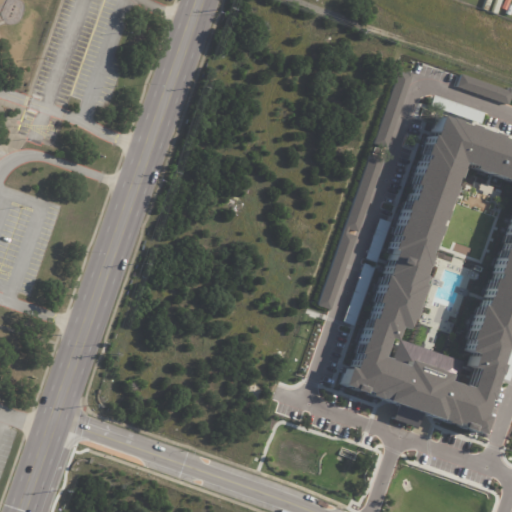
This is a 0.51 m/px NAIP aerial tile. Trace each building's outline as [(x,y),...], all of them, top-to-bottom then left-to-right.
[(374,144),(387,148),(409,73),(396,69),(374,144)] [(454,87),(506,104),(511,91),(459,73),(454,87)] [(474,433),(480,415),(476,414),(480,403),(478,402),(480,398),(483,399),(486,388),(485,388),(490,373),(491,373),(495,363),(492,363),(498,346),(500,347),(504,337),(503,337),(505,330),(507,330),(510,320),(509,320),(511,311),(511,139),(510,139),(510,142),(493,136),(494,133),(484,130),(484,131),(470,126),(470,125),(460,122),(459,124),(451,121),(452,119),(442,115),(442,116),(434,113),(427,133),(425,133),(422,142),(421,141),(417,152),(420,153),(418,158),(416,157),(411,172),(410,172),(407,182),(409,183),(404,199),(401,198),(397,208),(398,208),(393,223),(392,222),(388,234),(391,234),(389,239),(387,238),(384,247),(387,248),(378,274),(377,274),(374,283),(375,283),(373,291),(372,290),(368,301),(370,302),(365,317),(362,316),(359,326),(360,327),(355,341),(354,341),(350,352),(352,353),(351,357),(349,357),(345,367),(340,366),(334,383),(343,386),(343,385),(346,385),(345,388),(354,391),(355,389),(362,391),(361,394),(371,397),(371,396),(437,419),(437,420),(447,424),(448,421),(454,424),(453,426),(463,429),(463,427),(466,428),(465,429),(474,433)] [(378,158),(362,154),(321,307),(331,310),(352,233),(358,234),(378,158)] [(359,301),(371,266),(361,263),(349,297),(359,301)] [(507,380),(511,366),(511,331),(497,377),(507,380)]
